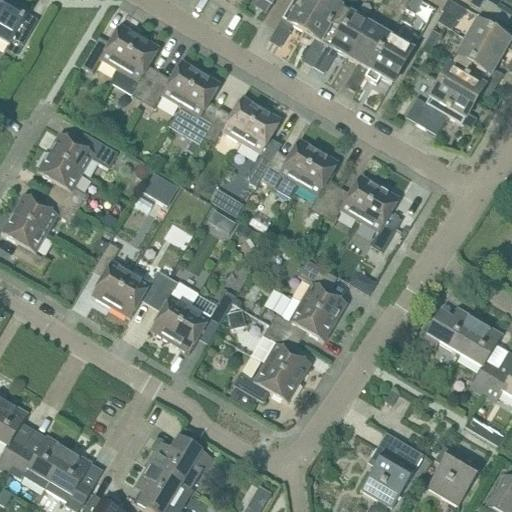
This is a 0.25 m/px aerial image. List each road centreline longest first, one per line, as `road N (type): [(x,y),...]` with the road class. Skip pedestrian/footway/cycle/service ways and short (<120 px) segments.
road 1 (residential): [(476,199),(141,0)]
road 2 (residential): [(289,463),(429,258)]
road 3 (residential): [(150,388),(0,303)]
road 4 (residential): [(289,463),(258,463),(150,388)]
